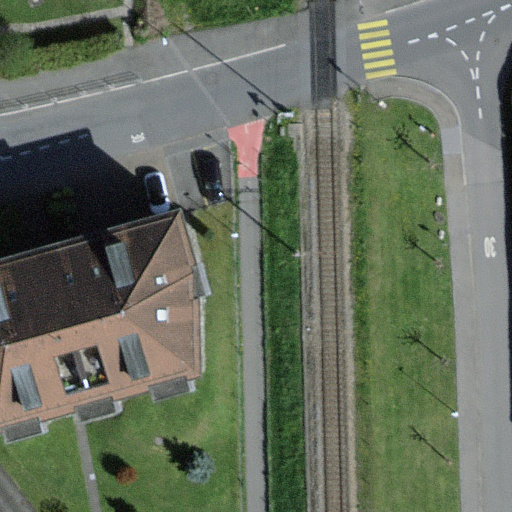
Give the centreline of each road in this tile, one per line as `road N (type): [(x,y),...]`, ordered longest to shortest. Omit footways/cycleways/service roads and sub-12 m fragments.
road 1 (residential): [(449,13),(472,83),(483,172),(503,511)]
road 2 (residential): [(449,13),(0,153)]
